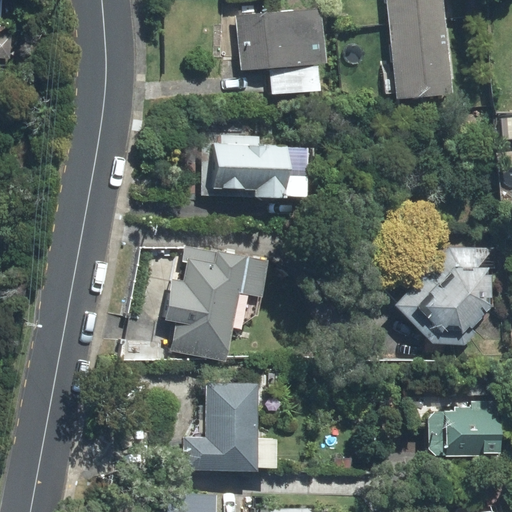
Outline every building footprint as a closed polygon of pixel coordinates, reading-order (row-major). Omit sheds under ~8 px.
[(432,0),(381,0),(390,100),(442,95),(432,0)] [(311,15),(234,20),(237,70),(314,65),(311,15)] [(271,200),(274,150),(207,146),(204,196),(271,200)] [(250,267),(182,250),(158,348),(226,365),(250,267)] [(442,255),(387,309),(423,344),(438,345),(485,297),(486,276),(465,255),(442,255)] [(240,471),(242,389),(201,388),(199,442),(178,441),(177,469),(240,471)] [(489,454),(489,410),(451,410),(451,417),(422,417),(421,454),(489,454)] [(206,511),(207,501),(166,498),(164,511),(206,511)]
